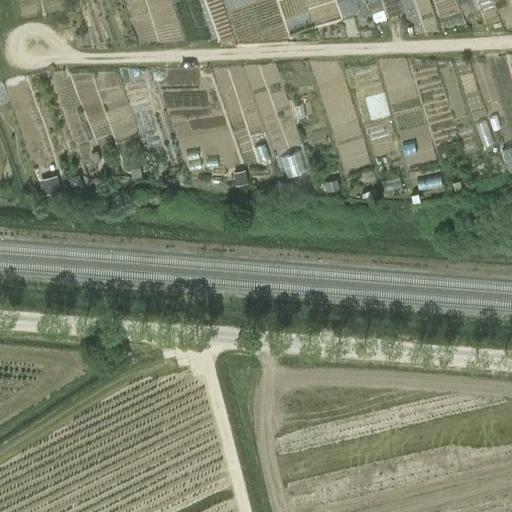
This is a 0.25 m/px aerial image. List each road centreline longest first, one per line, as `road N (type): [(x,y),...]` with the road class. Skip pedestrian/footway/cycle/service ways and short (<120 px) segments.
road 1 (unclassified): [(511,368),(0,328)]
road 2 (unknown): [(245,511),(199,343)]
